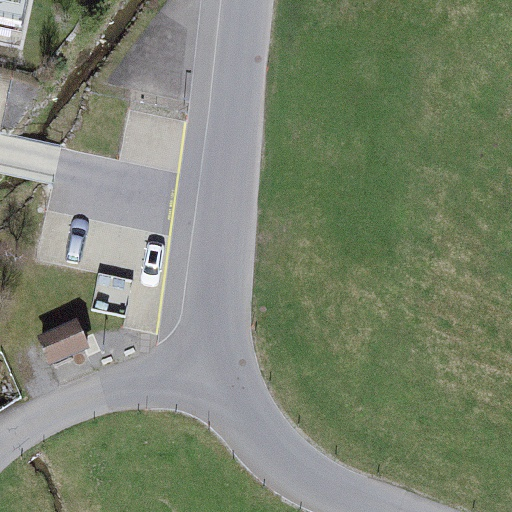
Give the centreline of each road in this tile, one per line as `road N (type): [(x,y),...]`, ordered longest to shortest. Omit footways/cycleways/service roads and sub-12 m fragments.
road 1 (residential): [(207,377),(237,0)]
road 2 (residential): [(207,377),(111,396),(0,449)]
road 3 (residential): [(350,511),(279,459),(207,377)]
